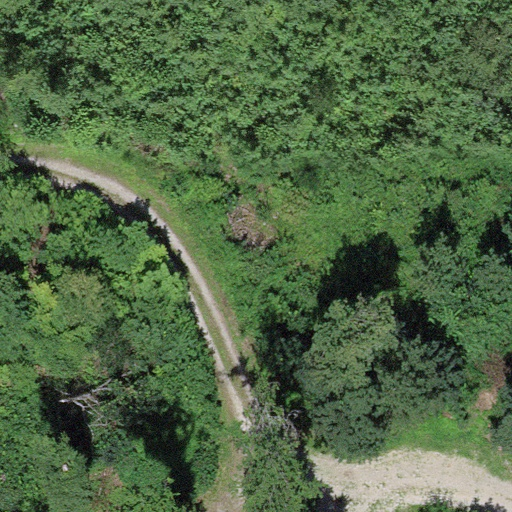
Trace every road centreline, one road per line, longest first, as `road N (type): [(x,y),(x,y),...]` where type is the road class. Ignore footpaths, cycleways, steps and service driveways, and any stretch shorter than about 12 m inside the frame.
road 1 (track): [(0,161),(112,192),(181,258),(301,511)]
road 2 (track): [(346,511),(396,489),(511,500)]
